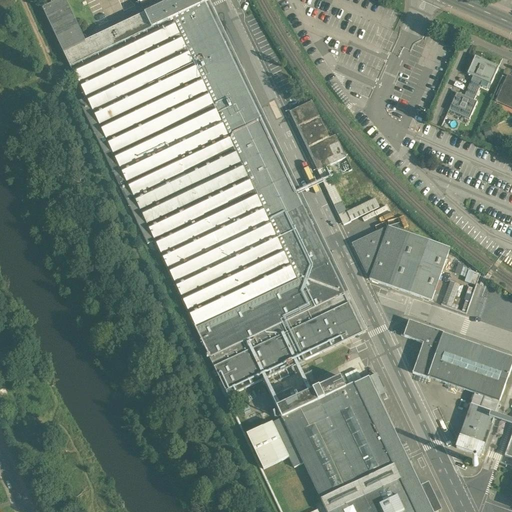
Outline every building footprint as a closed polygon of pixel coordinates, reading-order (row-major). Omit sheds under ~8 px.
[(176,0),(86,43),(65,0),(63,0),(55,4),(52,5),(42,10),(72,71),(206,7),(203,0),(202,0),(176,0)] [(206,7),(72,71),(154,243),(209,358),(210,358),(222,383),(228,398),(362,334),(206,7)] [(498,68),(475,57),(467,75),(473,77),(471,81),(481,86),(483,81),(491,85),(498,68)] [(511,79),(508,77),(497,103),(498,102),(504,105),(503,106),(504,106),(505,104),(511,105),(511,79)] [(481,86),(471,81),(469,87),(478,91),(481,86)] [(478,91),(469,87),(466,92),(476,96),(478,91)] [(476,96),(466,92),(464,97),(457,94),(449,111),(469,120),(477,103),(474,101),(476,96)] [(36,98),(31,101),(34,107),(39,104),(36,98)] [(154,243),(86,100),(79,103),(148,246),(154,243)] [(330,139),(312,102),(290,113),(318,172),(326,169),(346,159),(335,136),(330,139)] [(326,169),(318,172),(344,226),(351,222),(379,208),(375,200),(347,213),(326,169)] [(352,200),(349,194),(343,196),(346,203),(352,200)] [(360,198),(354,200),(357,207),(363,204),(360,198)] [(355,207),(352,201),(347,204),(350,210),(355,207)] [(389,203),(379,208),(385,220),(395,215),(389,203)] [(388,228),(352,245),(370,281),(388,228)] [(388,228),(370,281),(388,287),(407,234),(388,228)] [(407,234),(388,287),(431,302),(450,249),(407,234)] [(452,307),(461,284),(451,281),(443,304),(452,307)] [(444,334),(406,321),(401,336),(427,345),(416,375),(413,373),(412,374),(428,379),(428,378),(443,335),(444,334)] [(511,358),(443,335),(428,378),(475,394),(498,402),(499,402),(511,366),(511,358)] [(311,373),(300,378),(304,387),(315,382),(311,373)] [(340,378),(277,408),(282,420),(346,389),(340,378)] [(368,379),(355,385),(355,384),(346,389),(282,420),(303,464),(304,465),(326,511),(432,511),(369,378),(368,379)] [(225,399),(228,398),(222,383),(218,385),(225,399)] [(498,402),(475,394),(471,405),(495,413),(498,402)] [(495,413),(471,405),(455,448),(480,456),(495,413)] [(282,420),(263,429),(263,428),(247,436),(264,471),(289,459),(294,469),(304,465),(303,464),(282,420)]
